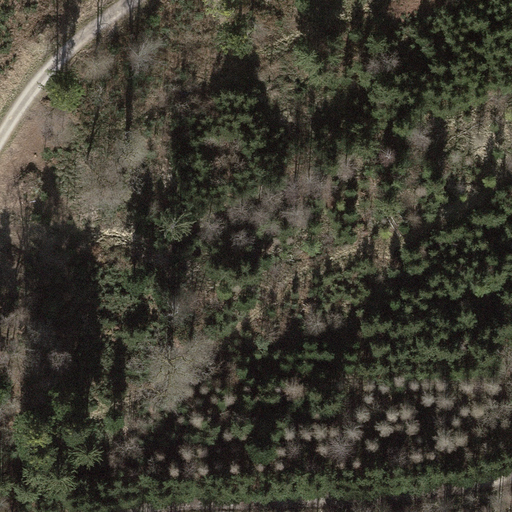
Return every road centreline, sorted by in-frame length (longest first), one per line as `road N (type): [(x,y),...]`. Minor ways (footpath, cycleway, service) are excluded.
road 1 (track): [(146,511),(231,499),(362,496),(511,472)]
road 2 (track): [(0,149),(48,57),(132,0)]
